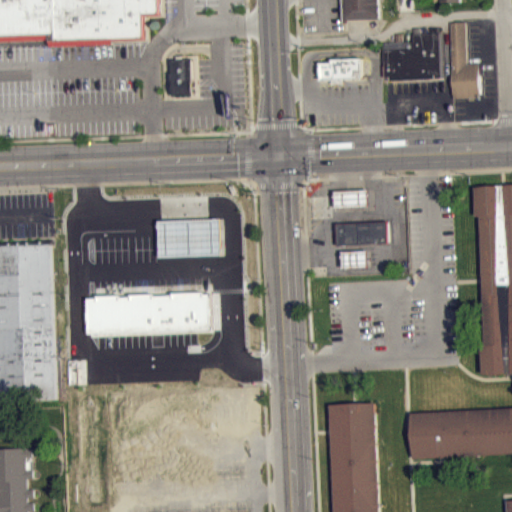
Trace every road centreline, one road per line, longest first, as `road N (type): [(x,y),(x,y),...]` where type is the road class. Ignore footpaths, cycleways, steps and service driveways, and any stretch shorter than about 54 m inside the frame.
road 1 (tertiary): [(294,511),(279,157)]
road 2 (primary): [(0,165),(279,157)]
road 3 (primary): [(279,157),(511,145)]
road 4 (secondary): [(279,157),(273,0)]
road 5 (residential): [(510,146),(502,0)]
